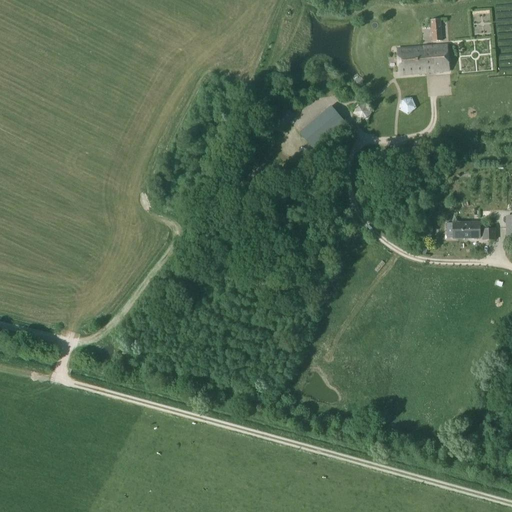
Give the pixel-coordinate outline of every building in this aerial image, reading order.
[(441,20),(430,21),(432,43),(442,42),(441,20)] [(397,50),(399,77),(449,73),(447,46),(397,50)] [(409,96),(396,100),(401,114),(414,109),(409,96)] [(367,102),(350,103),(352,120),(368,119),(367,102)] [(299,134),(313,150),(344,124),(330,107),(299,134)] [(294,116),(285,108),(269,126),(278,135),(294,116)] [(424,148),(412,149),(413,157),(424,156),(424,148)] [(483,216),(483,230),(480,230),(480,223),(453,224),(453,240),(480,239),(480,238),(483,238),(483,241),(495,241),(495,230),(490,230),(490,216),(483,216)]
